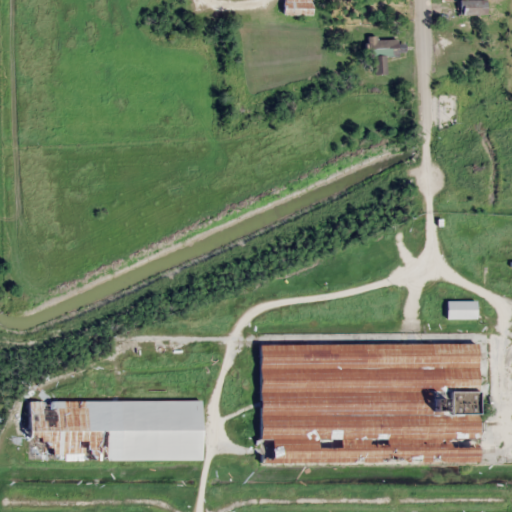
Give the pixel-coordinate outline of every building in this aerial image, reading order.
[(281,0),(281,15),(311,15),(311,0),(281,0)] [(364,40),(364,57),(370,57),(371,74),(384,74),(384,56),(403,55),(402,38),(364,40)] [(473,319),(473,300),(443,300),(443,319),(473,319)] [(256,343),(256,463),(474,463),(474,343),(256,343)] [(198,460),(198,400),(26,400),(26,460),(198,460)]
